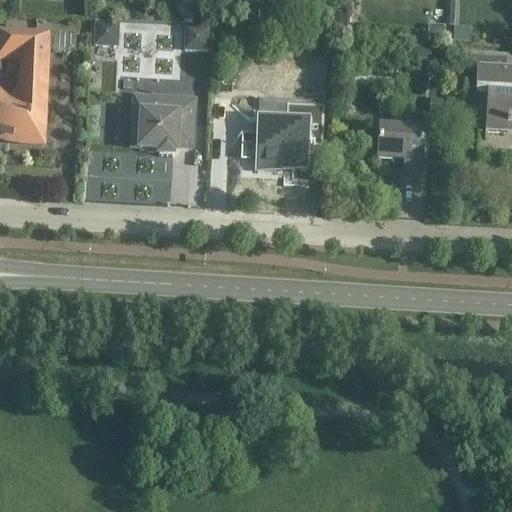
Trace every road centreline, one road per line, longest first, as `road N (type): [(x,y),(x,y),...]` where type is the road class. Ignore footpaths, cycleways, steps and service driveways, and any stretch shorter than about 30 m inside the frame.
road 1 (tertiary): [(511,305),(0,275)]
road 2 (residential): [(511,240),(0,216)]
